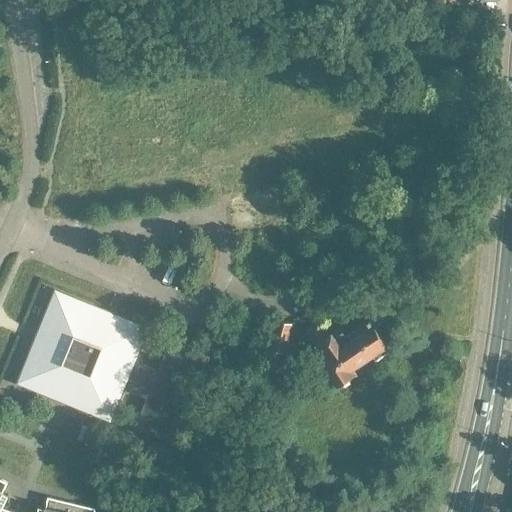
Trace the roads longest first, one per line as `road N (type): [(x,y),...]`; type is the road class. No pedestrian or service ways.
road 1 (unknown): [(43,240),(65,259),(169,298),(199,302),(214,293),(224,252),(219,227),(191,211),(83,224),(44,238)]
road 2 (primary): [(468,511),(511,245)]
road 3 (unknown): [(12,225),(38,174),(15,0)]
road 4 (track): [(215,511),(255,303)]
